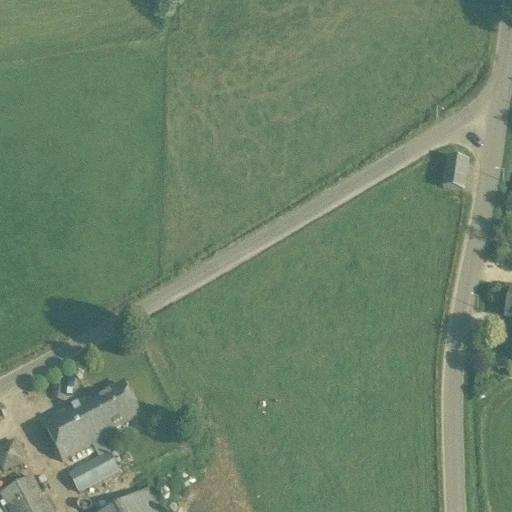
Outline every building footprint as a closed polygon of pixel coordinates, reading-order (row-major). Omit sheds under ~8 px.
[(447,160),(443,190),(464,194),(469,164),(447,160)] [(90,400),(41,426),(61,464),(116,435),(114,432),(139,418),(138,416),(140,413),(137,406),(133,405),(130,400),(132,396),(128,389),(124,389),(123,387),(92,404),(90,400)] [(17,440),(0,447),(0,463),(5,473),(27,463),(17,440)] [(108,456),(69,477),(77,494),(117,473),(108,456)] [(50,511),(32,478),(0,496),(0,498),(7,511),(50,511)] [(164,511),(152,489),(109,511),(164,511)]
